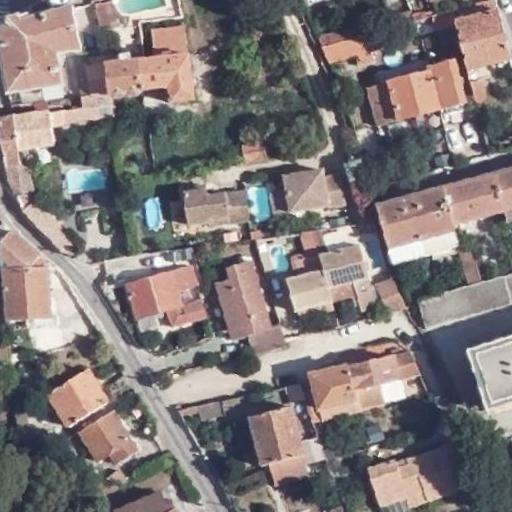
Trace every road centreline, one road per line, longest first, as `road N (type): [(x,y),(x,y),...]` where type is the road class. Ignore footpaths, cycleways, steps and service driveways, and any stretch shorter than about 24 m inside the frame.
road 1 (residential): [(0,195),(4,210),(56,258),(107,323),(218,511)]
road 2 (unknown): [(153,400),(341,339)]
road 3 (residential): [(363,195),(511,156)]
road 4 (unknown): [(511,332),(469,343),(495,427),(511,422)]
